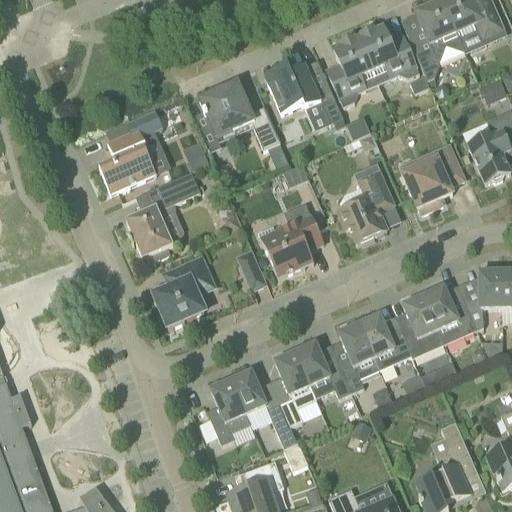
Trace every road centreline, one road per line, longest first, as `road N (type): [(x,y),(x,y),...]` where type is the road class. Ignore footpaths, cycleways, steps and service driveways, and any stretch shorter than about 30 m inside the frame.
road 1 (residential): [(154,367),(135,353),(3,48),(50,28)]
road 2 (residential): [(154,367),(200,360),(472,240),(511,235)]
road 3 (residential): [(182,94),(393,0)]
road 4 (residential): [(188,511),(154,413),(154,367)]
